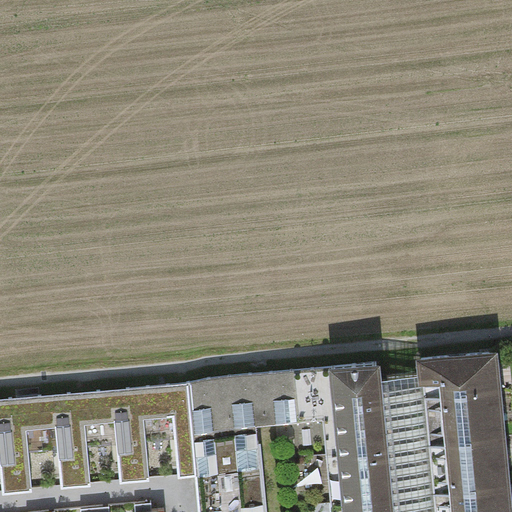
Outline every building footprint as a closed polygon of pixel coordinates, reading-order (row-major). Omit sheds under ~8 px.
[(436,511),(508,511),(495,351),(422,358),(423,370),(436,511)] [(321,367),(325,418),(333,511),(390,511),(378,374),(377,362),(321,367)] [(321,367),(190,380),(194,430),(198,470),(199,501),(199,511),(267,511),(259,435),(258,424),(325,418),(321,367)] [(436,511),(423,370),(378,374),(390,511),(436,511)] [(194,430),(190,380),(0,397),(0,451),(2,451),(6,487),(33,485),(30,448),(36,448),(57,446),(61,482),(93,479),(89,442),(96,442),(117,440),(121,477),(148,474),(145,437),(152,436),(176,434),(180,472),(188,471),(198,470),(194,430)]
